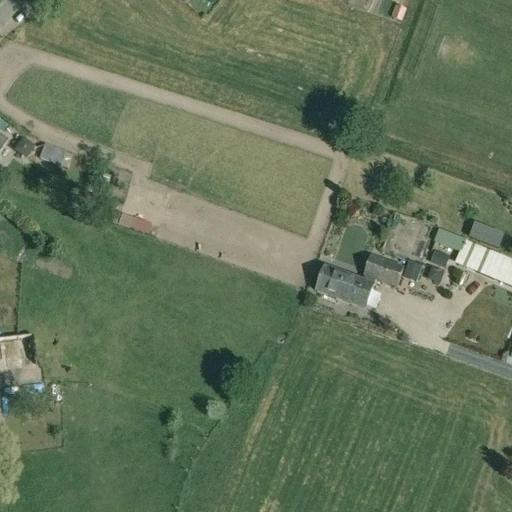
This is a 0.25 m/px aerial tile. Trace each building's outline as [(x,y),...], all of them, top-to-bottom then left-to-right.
[(392,20),(402,24),(407,12),(396,8),(392,20)] [(44,151),(40,164),(61,171),(65,158),(44,151)] [(113,215),(109,225),(117,227),(120,217),(119,217),(113,215)] [(397,245),(405,219),(390,215),(382,241),(397,245)] [(511,261),(466,242),(457,263),(511,287),(511,261)] [(450,258),(437,253),(432,264),(446,269),(450,258)] [(325,269),(316,294),(366,312),(374,287),(375,282),(397,290),(404,270),(371,259),(364,279),(366,279),(364,283),(325,269)] [(410,264),(405,278),(404,281),(416,286),(423,269),(410,264)] [(0,341),(0,370),(35,367),(32,338),(0,341)]
